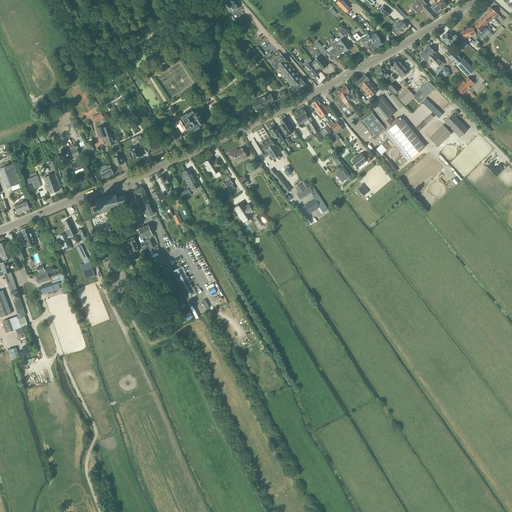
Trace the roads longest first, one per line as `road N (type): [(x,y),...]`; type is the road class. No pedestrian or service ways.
road 1 (tertiary): [(0,231),(316,92)]
road 2 (track): [(99,511),(84,462),(95,431),(58,348),(48,365),(27,373)]
road 3 (track): [(143,339),(218,511)]
road 4 (tertiary): [(316,92),(476,0)]
road 5 (track): [(143,339),(134,324),(122,329),(65,204)]
road 6 (unknown): [(175,280),(164,247),(188,258),(231,326)]
road 7 (track): [(151,388),(202,511)]
